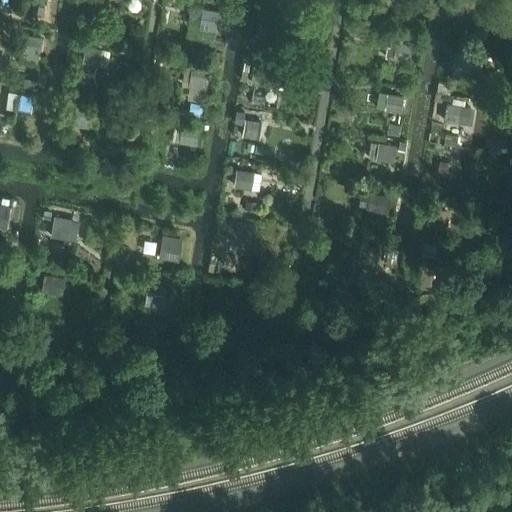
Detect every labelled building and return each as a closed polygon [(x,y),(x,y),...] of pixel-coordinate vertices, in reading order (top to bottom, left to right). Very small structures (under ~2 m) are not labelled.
[(215,32),(219,11),(202,8),(199,29),(215,32)] [(259,35),(275,38),(278,22),(261,19),(259,35)] [(40,55),(43,38),(25,35),(22,52),(40,55)] [(395,41),(393,58),(409,61),(412,44),(395,41)] [(99,66),(102,48),(85,45),(82,62),(99,66)] [(455,51),(452,68),(468,71),(471,54),(455,51)] [(206,90),(210,68),(192,65),(189,87),(206,90)] [(274,87),(276,71),(254,67),(251,83),(274,87)] [(387,92),(384,109),(400,111),(403,95),(387,92)] [(31,113),(33,96),(15,93),(13,110),(31,113)] [(446,102),(443,120),(460,123),(463,105),(446,102)] [(88,127),(91,106),(75,104),(72,125),(88,127)] [(259,139),(262,122),(245,119),(242,136),(259,139)] [(196,145),(199,128),(182,126),(179,142),(196,145)] [(395,145),(379,143),(376,159),(393,162),(395,145)] [(436,159),(435,167),(445,169),(446,161),(436,159)] [(251,189),(254,171),(236,169),(233,186),(251,189)] [(368,210),(384,213),(387,196),(371,194),(368,210)] [(0,226),(7,228),(11,207),(0,205),(0,226)] [(444,226),(447,209),(429,206),(426,223),(444,226)] [(68,241),(72,219),(54,215),(50,237),(68,241)] [(229,220),(226,236),(250,240),(253,224),(245,223),(229,220)] [(163,240),(161,255),(177,258),(179,243),(163,240)] [(379,246),(361,243),(358,265),(376,267),(379,246)] [(62,295),(65,277),(44,273),(41,291),(62,295)] [(154,295),(152,310),(168,313),(170,298),(154,295)]
